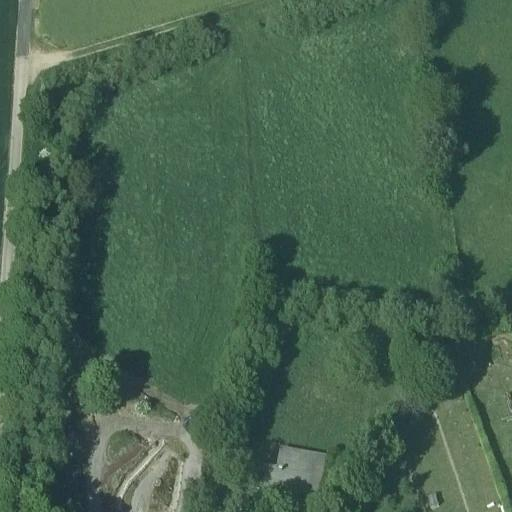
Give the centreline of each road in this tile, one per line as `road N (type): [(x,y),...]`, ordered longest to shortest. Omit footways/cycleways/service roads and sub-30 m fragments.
road 1 (track): [(23,0),(0,342)]
road 2 (track): [(19,70),(252,0)]
